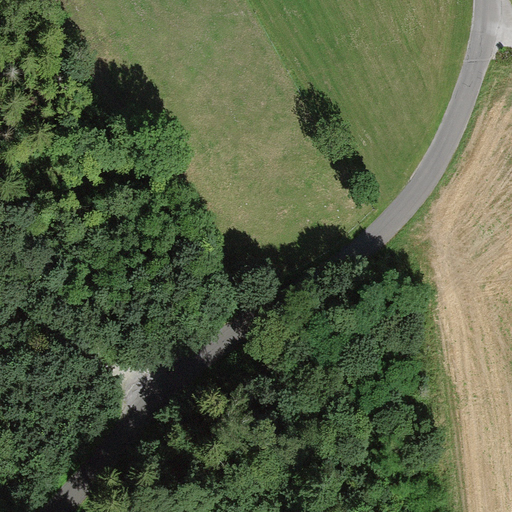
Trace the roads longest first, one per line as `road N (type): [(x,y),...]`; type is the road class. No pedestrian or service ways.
road 1 (residential): [(26,511),(193,367),(359,253),(433,182),(480,69),(489,0)]
road 2 (track): [(193,367),(108,370),(0,301)]
